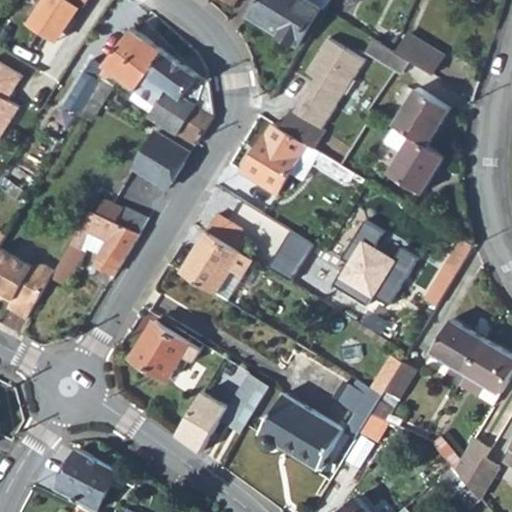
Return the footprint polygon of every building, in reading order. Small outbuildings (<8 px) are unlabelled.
[(47,0),(35,19),(30,16),(17,38),(32,47),(44,29),(52,34),(55,29),(58,31),(77,1),(85,7),(90,0),(47,0)] [(324,8),(311,0),(261,0),(252,15),(301,46),(324,8)] [(311,0),(324,8),(327,10),(329,8),(333,0),(311,0)] [(134,27),(106,64),(110,67),(106,73),(112,76),(116,71),(140,90),(159,103),(171,87),(150,72),(166,51),(134,27)] [(411,32),(399,51),(411,60),(434,74),(446,55),(411,32)] [(399,51),(376,37),(368,51),(403,73),(411,60),(399,51)] [(166,51),(150,72),(171,87),(187,66),(166,51)] [(94,58),(66,104),(82,112),(103,77),(106,73),(110,67),(106,64),(94,58)] [(24,76),(0,60),(0,139),(21,106),(9,99),(24,76)] [(296,63),(286,78),(295,84),(305,69),(296,63)] [(187,66),(171,87),(185,98),(189,96),(200,104),(204,98),(202,80),(203,80),(202,77),(187,66)] [(103,77),(82,112),(93,120),(115,85),(103,77)] [(154,110),(151,115),(181,134),(200,104),(189,96),(185,98),(171,87),(159,103),(154,110)] [(421,87),(397,124),(430,144),(453,108),(421,87)] [(140,90),(135,96),(154,110),(159,103),(140,90)] [(200,104),(181,134),(197,144),(216,115),(200,104)] [(294,106),(282,125),(310,142),(317,147),(328,130),(294,106)] [(282,125),(276,122),(269,134),(267,135),(244,171),(280,192),(292,172),(310,142),(282,125)] [(397,124),(388,139),(405,150),(401,157),(392,171),(425,190),(447,154),(430,144),(397,124)] [(158,132),(136,168),(169,187),(190,152),(158,132)] [(388,139),(383,147),(401,157),(405,150),(388,139)] [(310,142),(292,172),(305,180),(315,163),(323,150),(317,147),(310,142)] [(323,150),(315,163),(353,186),(362,184),(366,177),(323,150)] [(123,193),(149,204),(153,195),(148,194),(152,184),(130,175),(123,193)] [(106,202),(100,212),(120,220),(126,208),(123,206),(108,199),(106,202)] [(100,200),(93,209),(100,212),(106,202),(100,200)] [(126,208),(120,220),(143,231),(152,217),(127,206),(126,208)] [(57,271),(54,276),(67,283),(89,247),(100,254),(95,262),(116,273),(143,231),(120,220),(100,212),(93,209),(57,271)] [(219,212),(209,228),(245,250),(251,240),(241,235),(244,228),(219,212)] [(387,229),(372,220),(340,275),(377,297),(380,293),(394,300),(421,255),(405,245),(400,255),(380,242),(387,229)] [(0,245),(1,246),(9,234),(0,228),(0,245)] [(209,228),(207,231),(248,256),(250,254),(245,250),(209,228)] [(207,231),(183,270),(219,292),(236,263),(248,270),(256,257),(250,254),(248,256),(207,231)] [(464,237),(435,286),(447,293),(476,244),(464,237)] [(1,247),(0,248),(0,294),(6,297),(7,296),(8,293),(15,297),(14,300),(10,306),(29,317),(47,289),(54,276),(57,271),(46,264),(36,267),(1,247)] [(236,263),(219,292),(230,299),(248,270),(236,263)] [(435,286),(427,298),(439,305),(447,293),(435,286)] [(488,338),(454,318),(435,350),(456,362),(448,376),(461,383),(462,382),(469,370),(488,338)] [(171,377),(186,353),(193,340),(157,319),(135,355),(171,377)] [(469,370),(462,382),(497,403),(511,376),(511,352),(488,338),(469,370)] [(193,340),(186,353),(195,358),(202,346),(193,340)] [(386,393),(383,398),(390,403),(397,406),(418,370),(405,362),(399,373),(386,393)] [(388,366),(375,387),(386,393),(399,373),(388,366)] [(246,431),(274,385),(253,371),(224,418),(246,431)] [(351,425),(350,431),(359,436),(375,412),(383,398),(386,393),(375,387),(360,379),(345,403),(359,412),(351,425)] [(232,404),(208,390),(182,433),(205,450),(232,404)] [(344,428),(286,391),(267,424),(262,433),(262,435),(262,438),(263,441),(267,446),(270,447),(273,447),(276,447),(279,446),(281,444),(283,441),(322,465),(344,428)] [(383,398),(375,412),(383,416),(390,403),(383,398)] [(477,437),(458,469),(471,484),(487,457),(494,446),(477,437)] [(121,468),(81,448),(61,488),(100,508),(113,485),(116,478),(121,468)] [(487,457),(471,484),(482,497),(501,465),(487,457)] [(116,478),(113,485),(124,490),(127,483),(116,478)] [(340,511),(375,511),(360,495),(340,511)]
